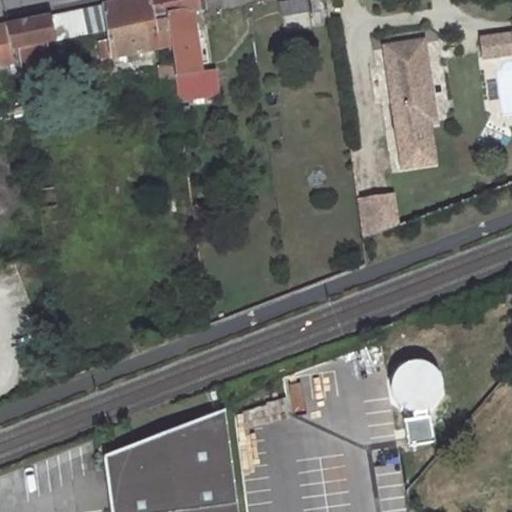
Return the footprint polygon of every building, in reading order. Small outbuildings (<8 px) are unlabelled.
[(148,0),(132,0),(104,6),(107,32),(108,39),(111,58),(172,47),(169,17),(151,20),(148,0)] [(204,0),(148,0),(151,20),(169,17),(172,47),(175,63),(176,72),(177,79),(179,98),(180,104),(222,98),(218,73),(200,76),(191,12),(206,9),(204,0)] [(304,0),(302,0),(277,5),(282,34),(310,29),(304,0)] [(83,10),(51,16),(57,42),(89,36),(83,10)] [(51,16),(7,25),(13,51),(17,51),(21,78),(42,74),(37,46),(57,42),(51,16)] [(7,25),(0,26),(0,65),(15,61),(13,51),(7,25)] [(511,32),(477,38),(480,60),(511,55),(511,32)] [(108,39),(98,42),(102,60),(111,58),(108,39)] [(422,43),(385,49),(402,169),(432,164),(427,125),(434,124),(422,43)] [(175,63),(160,65),(161,74),(176,72),(175,63)] [(176,72),(161,74),(162,82),(177,79),(176,72)] [(177,79),(168,81),(170,100),(179,98),(177,79)] [(54,196),(38,198),(41,216),(57,214),(54,196)] [(392,197),(372,200),(377,234),(397,227),(392,197)] [(372,200),(353,203),(359,240),(377,234),(372,200)] [(235,511),(222,416),(103,461),(110,511),(235,511)]
